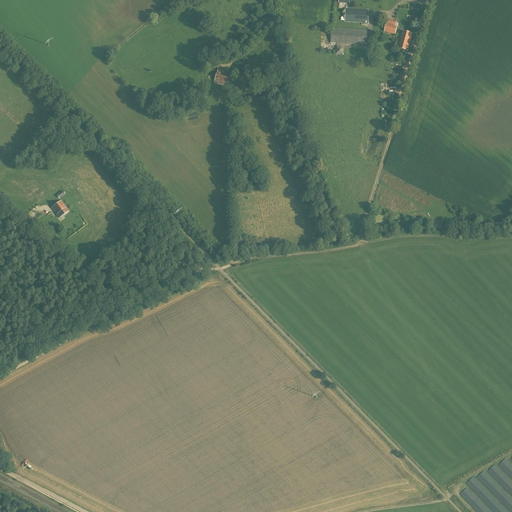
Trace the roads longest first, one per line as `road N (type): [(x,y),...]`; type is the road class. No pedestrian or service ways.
road 1 (track): [(219,268),(401,235),(511,236)]
road 2 (track): [(362,242),(429,0)]
road 3 (track): [(0,199),(136,295)]
road 4 (track): [(124,304),(0,219)]
